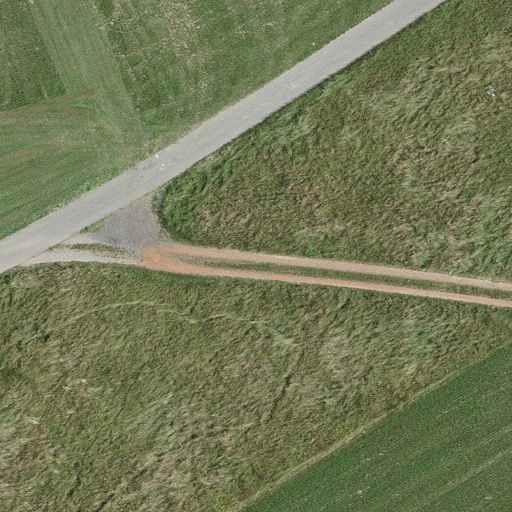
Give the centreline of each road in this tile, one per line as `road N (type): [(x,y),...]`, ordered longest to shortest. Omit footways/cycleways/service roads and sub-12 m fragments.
road 1 (track): [(426,0),(183,155),(0,251)]
road 2 (track): [(45,227),(86,245),(511,291)]
